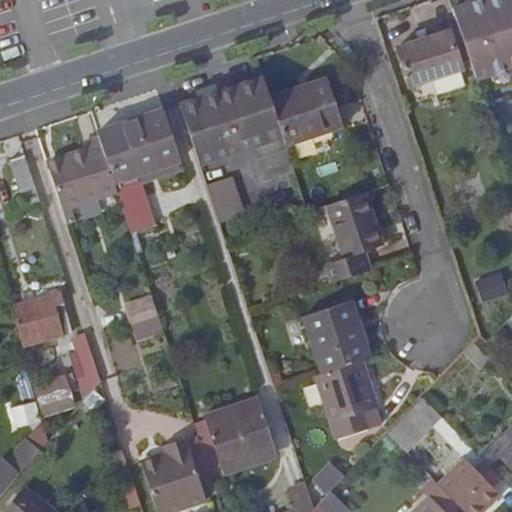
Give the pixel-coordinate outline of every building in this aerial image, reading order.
[(511,0),(497,0),(462,12),(465,21),(474,50),(483,78),(485,84),(511,74),(511,0)] [(472,74),(459,35),(407,52),(419,91),(472,74)] [(211,169),(295,141),(281,100),(274,81),(190,108),(211,169)] [(351,131),(335,82),(281,100),(295,141),(297,149),(351,131)] [(174,113),(106,136),(109,143),(127,197),(141,238),(166,230),(149,180),(191,166),(174,113)] [(73,214),(127,197),(109,143),(93,149),(95,156),(57,170),(73,214)] [(29,194),(43,188),(34,159),(19,165),(29,194)] [(257,220),(244,181),(218,190),(231,228),(257,220)] [(333,268),(341,288),(381,274),(374,254),(392,249),(375,197),(336,210),(354,261),(333,268)] [(72,335),(60,297),(21,307),(26,327),(30,343),(31,347),(72,335)] [(149,345),(173,338),(161,300),(138,307),(149,345)] [(334,378),(372,365),(381,362),(361,304),(315,320),(334,378)] [(304,321),(288,326),(295,347),(310,342),(304,321)] [(8,345),(19,356),(30,343),(26,327),(8,345)] [(93,400),(109,382),(91,332),(80,336),(85,351),(78,353),(93,400)] [(501,361),(483,344),(474,353),(492,370),(501,361)] [(374,416),(387,411),(372,365),(334,378),(323,382),(344,445),(380,432),(374,416)] [(85,390),(80,373),(42,384),(50,415),(80,406),(76,392),(85,390)] [(432,396),(397,432),(417,453),(451,416),(432,396)] [(287,454),(270,401),(217,418),(233,471),(287,454)] [(9,409),(14,430),(41,423),(35,402),(9,409)] [(48,451),(57,441),(51,419),(34,439),(48,451)] [(167,511),(169,511),(216,496),(214,491),(224,487),(206,433),(196,436),(195,435),(173,442),(177,452),(151,461),(167,511)] [(0,507),(48,451),(34,439),(14,462),(9,457),(0,468),(0,507)] [(132,489),(142,485),(130,447),(122,457),(132,489)] [(445,482),(474,511),(485,511),(507,491),(472,455),(445,482)] [(483,466),(499,482),(507,475),(491,458),(483,466)] [(128,489),(135,509),(148,504),(142,485),(132,489),(128,489)] [(320,511),(325,507),(318,486),(302,492),(308,511),(303,511),(320,511)] [(103,511),(109,506),(92,490),(73,511),(103,511)] [(61,511),(38,493),(21,511),(61,511)] [(455,511),(437,493),(416,511),(455,511)] [(353,511),(337,495),(327,505),(333,511),(353,511)]
